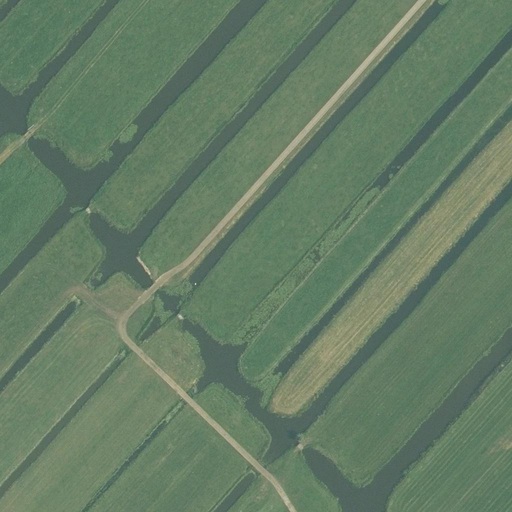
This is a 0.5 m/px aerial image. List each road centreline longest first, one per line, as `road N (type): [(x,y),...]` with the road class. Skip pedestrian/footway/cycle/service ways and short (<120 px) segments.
road 1 (track): [(294,511),(274,481),(122,334),(122,325),(421,0)]
road 2 (track): [(0,359),(69,284),(109,309),(128,311)]
